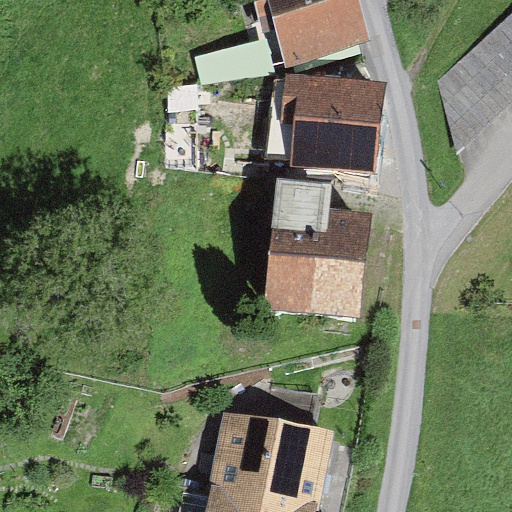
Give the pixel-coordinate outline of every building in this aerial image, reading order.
[(357,0),(273,0),(291,61),(369,39),(357,0)] [(475,61),(441,72),(447,90),(488,77),(494,95),(511,89),(511,29),(469,43),(475,61)] [(380,83),(306,76),(297,157),(372,165),(380,83)] [(363,220),(281,210),(270,300),(353,309),(363,220)] [(224,411),(208,490),(318,511),(333,433),(224,411)] [(208,490),(203,511),(317,511),(318,511),(208,490)]
